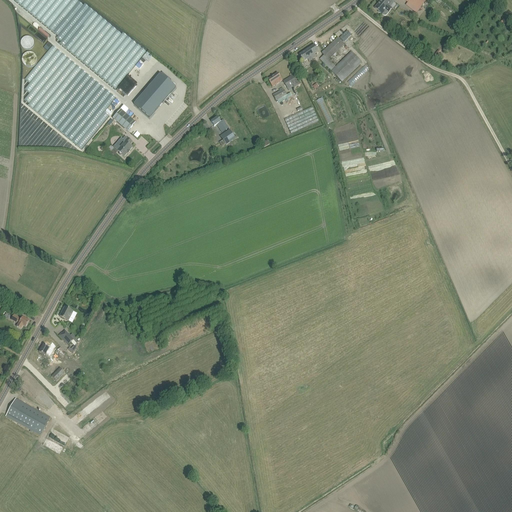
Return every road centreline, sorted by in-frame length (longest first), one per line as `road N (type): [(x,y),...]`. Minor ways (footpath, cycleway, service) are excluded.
road 1 (tertiary): [(0,398),(71,269),(143,169),(212,105),(357,0)]
road 2 (track): [(511,167),(458,75),(428,64),(351,4)]
